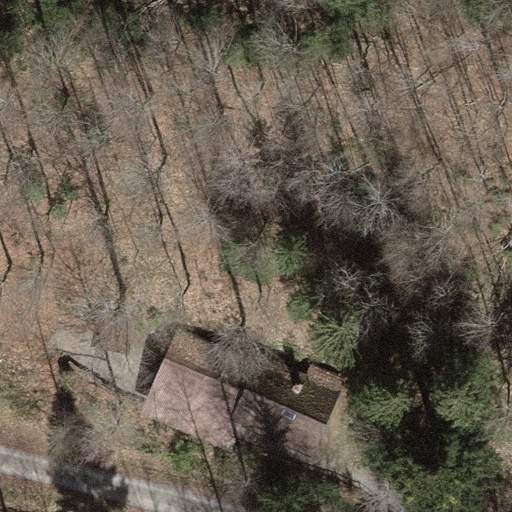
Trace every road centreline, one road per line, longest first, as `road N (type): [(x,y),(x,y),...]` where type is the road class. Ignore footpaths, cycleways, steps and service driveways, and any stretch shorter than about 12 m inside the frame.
road 1 (track): [(225,511),(0,458)]
road 2 (track): [(418,511),(370,480),(251,436)]
